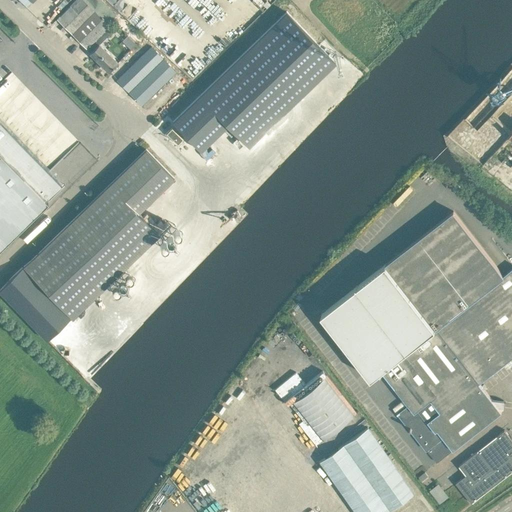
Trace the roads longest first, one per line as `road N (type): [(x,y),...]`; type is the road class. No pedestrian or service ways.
road 1 (unclassified): [(0,270),(121,141),(121,121),(2,0)]
road 2 (unknown): [(141,0),(185,35),(204,31),(235,0)]
